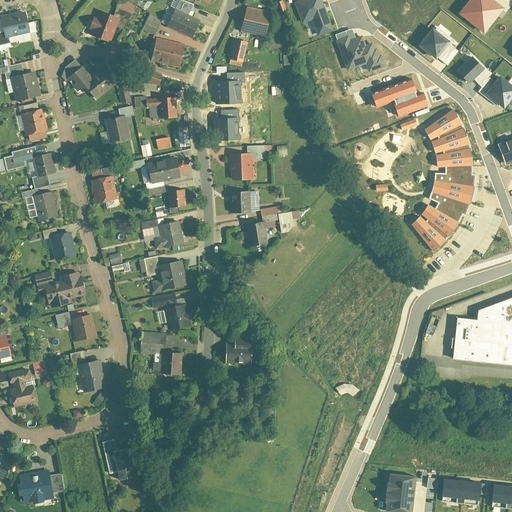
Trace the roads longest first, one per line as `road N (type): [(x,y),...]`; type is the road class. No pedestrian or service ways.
road 1 (residential): [(0,404),(26,427),(46,430),(97,416),(114,404),(128,375),(37,0)]
road 2 (residential): [(157,493),(200,381),(210,312),(200,78),(231,0)]
road 3 (residential): [(339,511),(422,303),(511,265)]
road 4 (residential): [(498,176),(471,101),(418,59)]
